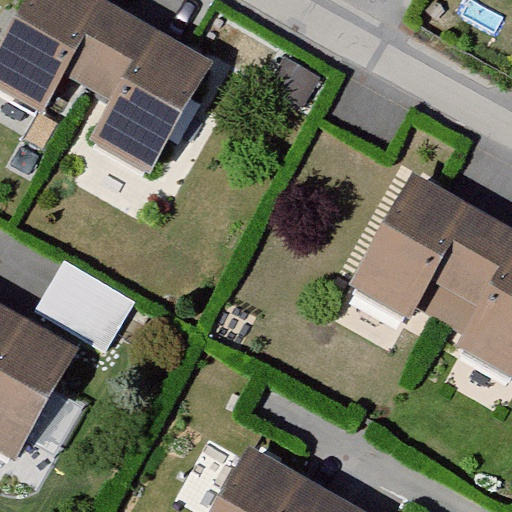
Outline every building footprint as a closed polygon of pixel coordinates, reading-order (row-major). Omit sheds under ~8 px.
[(117,36),(52,0),(26,0),(0,48),(0,113),(34,132),(55,93),(79,106),(117,36)] [(140,190),(200,81),(117,36),(79,106),(101,118),(79,157),(140,190)] [(304,88),(275,73),(262,98),(291,113),(304,88)] [(485,242),(400,195),(340,304),(401,337),(422,299),(446,312),(485,242)] [(507,396),(511,386),(511,256),(485,242),(446,312),(468,324),(446,363),(507,396)] [(250,331),(220,317),(207,343),(237,358),(250,331)] [(0,474),(5,477),(65,368),(0,332),(0,474)] [(314,511),(236,469),(211,511),(314,511)]
